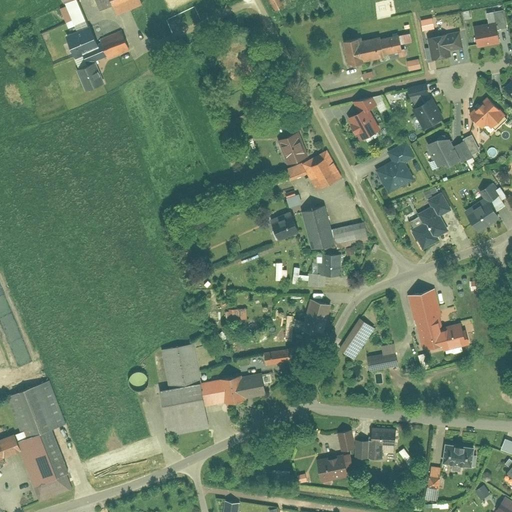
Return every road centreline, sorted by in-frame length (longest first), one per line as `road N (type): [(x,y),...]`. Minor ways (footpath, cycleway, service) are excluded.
road 1 (residential): [(407,276),(257,0)]
road 2 (unknown): [(76,7),(132,23),(145,58),(259,4)]
road 3 (residential): [(305,407),(511,425)]
road 4 (residential): [(305,407),(350,304),(407,276)]
road 5 (residential): [(45,511),(190,461)]
road 6 (residential): [(190,461),(305,407)]
